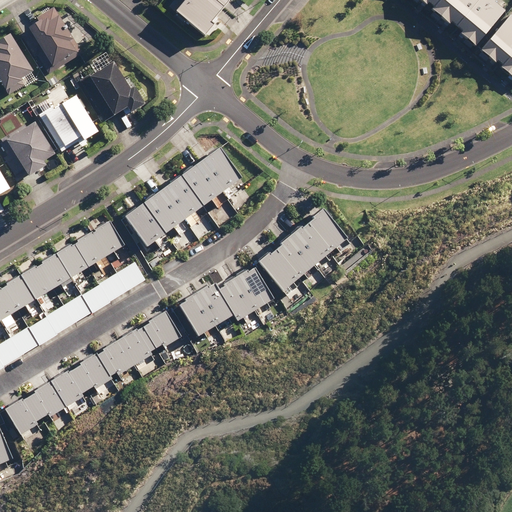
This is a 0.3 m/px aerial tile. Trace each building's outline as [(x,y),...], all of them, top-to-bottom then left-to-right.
[(170,0),(167,5),(174,10),(170,15),(199,40),(209,29),(205,26),(227,0),(170,0)] [(408,0),(420,9),(422,6),(428,11),(427,13),(443,26),(445,24),(459,36),(455,40),(470,51),(501,14),(491,5),(493,3),(488,0),(408,0)] [(17,23),(37,57),(40,55),(50,72),(62,66),(60,62),(78,53),(80,56),(86,53),(82,47),(87,44),(72,26),(74,24),(63,12),(61,13),(56,7),(44,14),(45,17),(32,25),(27,17),(17,23)] [(511,25),(504,18),(473,52),(475,54),(474,56),(485,66),(488,63),(497,71),(496,72),(506,81),(508,79),(511,82),(511,25)] [(25,77),(39,69),(15,31),(0,40),(0,80),(5,77),(12,88),(26,79),(25,77)] [(84,82),(109,119),(126,108),(130,114),(150,100),(139,84),(135,86),(116,59),(84,82)] [(103,129),(79,93),(68,101),(61,91),(37,107),(66,149),(72,144),(71,143),(87,132),(91,138),(103,129)] [(60,150),(38,119),(5,141),(12,151),(4,156),(20,178),(31,171),(34,175),(51,164),(47,159),(60,150)] [(242,180),(219,149),(125,217),(147,248),(242,180)] [(15,185),(0,161),(0,188),(2,193),(15,185)] [(350,237),(326,207),(314,217),(315,219),(305,228),(304,226),(282,244),(283,245),(274,253),(272,252),(258,264),(283,293),(350,237)] [(0,321),(127,243),(112,219),(0,288),(0,321)] [(0,370),(149,278),(138,260),(0,346),(0,370)] [(267,303),(250,274),(218,294),(212,284),(184,300),(186,303),(177,308),(195,338),(229,317),(233,323),(267,303)] [(169,345),(186,334),(170,306),(155,314),(158,319),(145,327),(144,325),(84,361),(85,363),(75,369),(74,369),(41,389),(42,390),(31,396),(30,395),(10,407),(26,432),(41,423),(39,420),(52,412),(54,416),(87,395),(85,392),(97,384),(98,387),(116,376),(115,373),(121,369),(123,372),(155,353),(153,350),(167,342),(169,345)] [(0,464),(12,460),(0,428),(0,464)]
